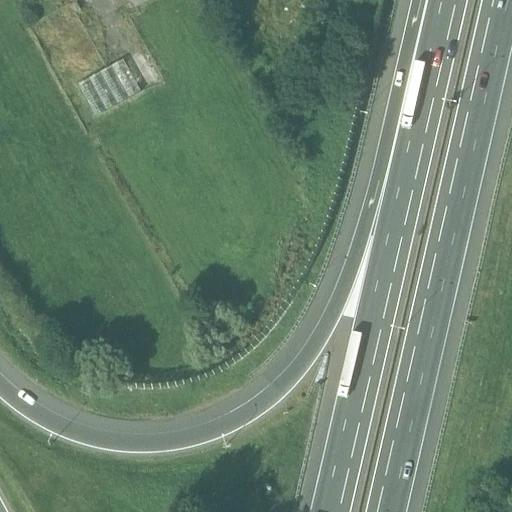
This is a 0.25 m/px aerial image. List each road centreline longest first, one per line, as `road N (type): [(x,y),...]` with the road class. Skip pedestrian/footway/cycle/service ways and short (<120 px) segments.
road 1 (motorway): [(429,0),(347,284),(285,383),(221,427),(141,444),(60,426),(0,385)]
road 2 (motorway): [(393,511),(510,0)]
road 3 (motorway): [(442,0),(327,511)]
